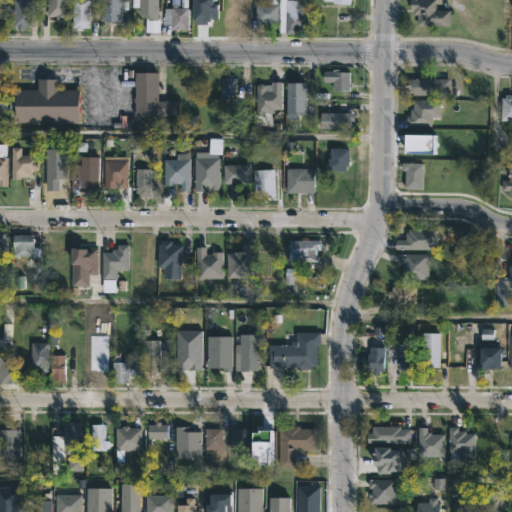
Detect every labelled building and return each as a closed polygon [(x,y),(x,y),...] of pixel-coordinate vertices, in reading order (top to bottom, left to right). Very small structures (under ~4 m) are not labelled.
[(31,0),(31,25),(23,25),(23,29),(15,29),(15,25),(12,25),(12,0),(31,0)] [(65,0),(65,16),(46,16),(46,0),(65,0)] [(88,0),(88,28),(82,28),(82,30),(75,30),(75,27),(71,27),(71,0),(88,0)] [(121,0),(121,21),(101,21),(101,0),(121,0)] [(158,0),(158,28),(142,28),(142,15),(137,14),(137,5),(130,5),(130,0),(158,0)] [(187,0),(188,29),(170,29),(170,24),(163,24),(164,7),(171,7),(171,5),(178,5),(178,7),(180,7),(180,0),(187,0)] [(194,0),(217,0),(218,21),(194,21),(194,0)] [(245,0),(209,0),(209,19),(245,19),(245,0)] [(262,0),(262,3),(277,3),(277,21),(263,21),(263,26),(249,26),(249,0),(262,0)] [(308,0),(308,29),(293,28),(293,33),(278,32),(278,0),(308,0)] [(435,0),(435,9),(450,9),(450,26),(416,26),(416,15),(413,15),(413,10),(409,10),(409,0),(435,0)] [(511,0),(500,0),(500,31),(511,30),(511,0)] [(341,69),(341,71),(349,71),(349,82),(351,82),(351,87),(349,87),(349,90),(323,90),(323,71),(332,71),(332,69),(341,69)] [(157,72),(156,100),(178,101),(177,116),(134,116),(133,111),(134,111),(134,72),(157,72)] [(218,76),(234,76),(235,97),(218,97),(218,76)] [(57,87),(57,89),(79,89),(79,122),(15,122),(15,88),(37,88),(37,78),(57,78),(57,87)] [(450,89),(450,96),(411,97),(411,90),(406,90),(406,78),(450,78),(450,89)] [(281,83),(280,108),(272,108),(272,112),(264,112),(264,114),(255,114),(256,84),(262,83),(262,84),(264,84),(264,90),(271,90),(271,81),(281,81),(281,83)] [(298,119),(286,119),(286,82),(305,82),(305,114),(298,114),(298,119)] [(0,94),(0,114),(10,115),(10,95),(0,94)] [(511,94),(511,120),(500,120),(500,97),(505,97),(505,94),(511,94)] [(437,101),(411,101),(411,109),(408,109),(408,117),(404,117),(404,126),(429,127),(429,118),(435,118),(435,111),(437,111),(437,101)] [(350,128),(319,128),(319,112),(354,112),(354,121),(350,121),(350,128)] [(405,134),(437,134),(437,153),(405,153),(405,134)] [(8,156),(7,186),(0,186),(0,144),(5,144),(4,156),(8,156)] [(35,172),(27,171),(27,177),(10,177),(11,146),(21,146),(21,154),(35,154),(35,172)] [(56,189),(44,189),(44,146),(62,147),(61,176),(57,176),(56,189)] [(348,148),(347,166),(345,165),(345,172),(326,170),(327,158),(329,158),(330,147),(348,148)] [(189,153),(189,190),(180,190),(180,183),(172,183),(172,185),(163,186),(163,159),(175,159),(175,153),(189,153)] [(97,157),(96,187),(70,187),(71,164),(79,164),(79,156),(97,157)] [(197,191),(194,191),(193,157),(218,157),(219,188),(206,188),(206,191),(197,191)] [(127,160),(126,188),(117,188),(117,183),(116,183),(116,188),(102,188),(103,159),(127,160)] [(423,163),(422,189),(403,189),(404,170),(400,170),(401,162),(423,163)] [(249,164),(249,182),(221,182),(222,164),(249,164)] [(511,164),(511,195),(506,195),(506,191),(501,191),(501,180),(508,180),(507,164),(511,164)] [(297,192),(286,192),(285,169),(314,168),(314,191),(297,192)] [(149,169),(149,192),(146,192),(145,196),(137,196),(137,192),(134,192),(135,169),(149,169)] [(273,197),(254,197),(253,169),(272,169),(273,197)] [(65,178),(49,178),(50,204),(66,203),(65,178)] [(428,230),(428,249),(393,249),(393,239),(405,239),(405,230),(428,230)] [(39,255),(39,257),(33,258),(29,257),(29,256),(12,255),(12,234),(32,235),(32,247),(39,247),(39,255)] [(0,268),(9,268),(9,238),(0,237),(0,268)] [(69,238),(55,238),(55,259),(69,259),(69,238)] [(295,262),(295,265),(290,265),(290,262),(288,262),(288,240),(319,239),(319,250),(316,250),(316,262),(295,262)] [(169,241),(169,244),(180,244),(179,278),(163,278),(164,268),(157,268),(157,244),(159,244),(159,241),(169,241)] [(128,244),(127,270),(116,270),(116,279),(100,279),(101,252),(111,252),(111,248),(116,248),(116,244),(128,244)] [(252,277),(226,277),(226,253),(232,253),(232,251),(241,251),(241,246),(251,246),(252,277)] [(96,247),(97,274),(88,274),(88,285),(71,285),(71,264),(69,264),(69,248),(85,249),(85,252),(90,252),(90,247),(96,247)] [(205,247),(205,254),(211,254),(211,252),(221,251),(222,278),(195,278),(195,247),(205,247)] [(255,249),(255,276),(273,276),(273,264),(271,264),(271,258),(267,258),(267,251),(263,251),(263,249),(255,249)] [(427,262),(427,280),(401,279),(402,264),(404,264),(405,262),(397,262),(397,253),(427,254),(429,256),(428,261),(427,262)] [(511,297),(509,297),(509,307),(495,306),(496,277),(508,278),(508,264),(511,264),(511,253),(511,297)] [(414,297),(414,304),(391,304),(391,298),(387,298),(387,291),(391,291),(391,287),(414,287),(414,297)] [(200,329),(200,367),(174,367),(174,329),(200,329)] [(98,379),(98,382),(83,381),(84,331),(104,332),(103,379),(98,379)] [(310,367),(310,369),(307,370),(292,369),(292,367),(268,367),(268,344),(290,344),(290,341),(295,341),(295,332),(319,332),(319,346),(316,346),(316,367),(310,367)] [(439,333),(439,351),(446,351),(446,368),(426,367),(426,364),(421,364),(421,333),(439,333)] [(261,371),(261,335),(242,335),(242,371),(261,371)] [(234,337),(209,337),(209,371),(234,371),(234,337)] [(152,371),(142,371),(142,340),(158,340),(158,371),(152,371)] [(47,342),(47,371),(38,371),(38,367),(30,367),(30,342),(47,342)] [(384,348),(382,372),(379,371),(379,374),(370,374),(370,371),(367,371),(368,347),(384,348)] [(487,369),(477,369),(477,356),(479,356),(479,347),(500,348),(500,368),(487,369)] [(15,351),(15,357),(18,357),(18,382),(16,382),(16,384),(0,382),(0,357),(9,357),(9,351),(15,351)] [(63,355),(63,356),(65,356),(65,359),(64,359),(63,383),(59,383),(59,381),(49,381),(49,354),(63,355)] [(126,383),(111,383),(111,362),(127,362),(127,379),(126,379),(126,383)] [(76,423),(76,428),(79,428),(79,450),(61,451),(61,429),(63,429),(63,423),(76,423)] [(104,450),(89,450),(88,424),(104,424),(104,450)] [(146,424),(168,424),(168,440),(146,440),(146,424)] [(18,429),(17,457),(0,456),(0,426),(11,426),(11,429),(18,429)] [(127,426),(127,428),(140,428),(139,451),(114,450),(114,428),(121,428),(121,426),(127,426)] [(186,427),(186,432),(200,432),(199,460),(174,459),(174,426),(186,427)] [(298,427),(316,429),(316,450),(294,450),(294,469),(278,469),(278,428),(283,428),(283,426),(298,426),(298,427)] [(439,426),(439,451),(442,451),(442,459),(433,459),(433,453),(424,453),(423,430),(424,426),(439,426)] [(222,449),(204,449),(204,428),(222,428),(222,449)] [(247,451),(228,451),(229,428),(247,428),(247,451)] [(413,428),(370,428),(370,444),(413,444),(413,428)] [(475,437),(474,461),(448,460),(448,429),(458,429),(458,434),(465,434),(465,437),(475,437)] [(255,430),(254,463),(273,464),(274,431),(255,430)] [(403,453),(403,474),(377,474),(378,449),(393,449),(393,453),(403,453)] [(395,479),(395,503),(369,503),(369,497),(367,497),(367,493),(371,493),(371,489),(368,489),(368,479),(395,479)] [(0,511),(0,485),(17,485),(17,511),(0,511)] [(120,511),(120,485),(139,486),(139,511),(120,511)] [(295,511),(296,487),(319,488),(318,511),(295,511)] [(497,488),(498,498),(497,498),(497,511),(490,511),(476,511),(476,489),(497,488)] [(110,511),(110,490),(86,490),(86,511),(110,511)] [(236,511),(236,490),(262,490),(262,511),(236,511)] [(54,511),(54,495),(82,495),(82,511),(54,511)] [(145,511),(145,497),(172,498),(171,511),(145,511)] [(211,497),(231,497),(231,511),(206,511),(207,507),(211,507),(211,497)] [(267,511),(267,498),(288,498),(288,511),(267,511)] [(49,511),(32,511),(32,501),(50,501),(49,511)] [(473,502),(472,511),(452,511),(452,504),(459,504),(459,502),(473,502)]
